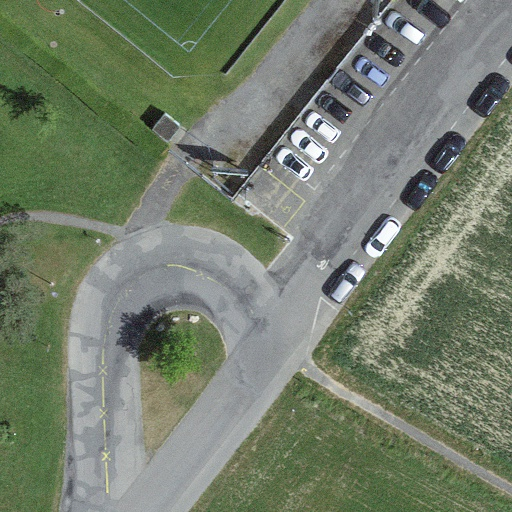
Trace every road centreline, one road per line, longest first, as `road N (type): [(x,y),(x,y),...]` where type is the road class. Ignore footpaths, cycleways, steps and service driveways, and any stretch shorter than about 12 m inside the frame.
road 1 (residential): [(134,511),(511,34)]
road 2 (track): [(267,345),(511,487)]
